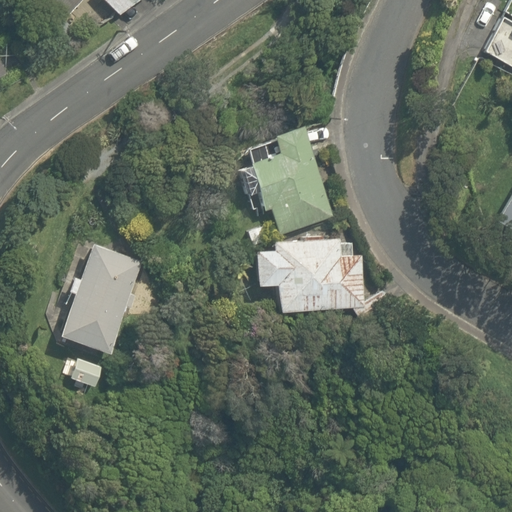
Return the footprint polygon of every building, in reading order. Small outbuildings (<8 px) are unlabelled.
[(33,0),(56,21),(75,0),(91,0),(112,19),(130,0),(33,0)] [(511,1),(482,55),(511,71),(511,1)] [(320,212),(283,121),(251,134),(258,152),(237,161),(232,147),(219,152),(243,211),(254,206),(266,235),(320,212)] [(511,167),(511,166),(482,217),(511,233),(511,167)] [(331,254),(331,236),(256,237),(256,248),(237,248),(237,288),(257,288),(257,313),(355,313),(355,254),(331,254)] [(39,340),(93,369),(134,293),(80,264),(39,340)]
